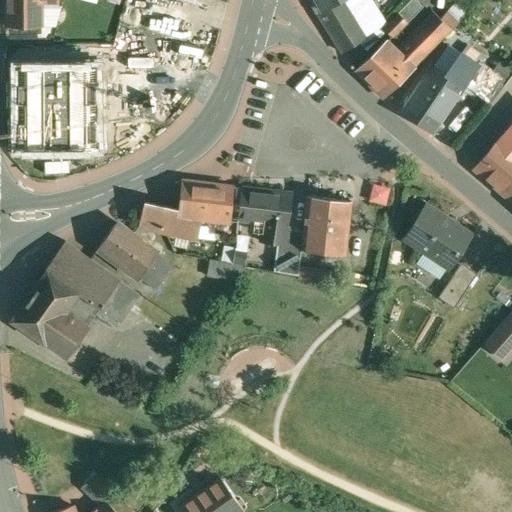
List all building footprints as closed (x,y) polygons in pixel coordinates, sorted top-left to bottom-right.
[(5,0),(5,26),(42,26),(41,0),(5,0)] [(309,0),(316,12),(317,15),(339,0),(309,0)] [(343,0),(339,0),(317,15),(341,52),(356,42),(366,36),(343,0)] [(385,22),(371,0),(343,0),(366,36),(356,42),(366,51),(383,32),(380,27),(385,22)] [(416,0),(409,0),(382,27),(391,37),(393,36),(423,7),(416,0)] [(434,11),(403,42),(402,42),(395,49),(414,66),(451,29),(452,30),(462,20),(450,9),(441,18),(434,11)] [(395,49),(386,40),(356,70),(384,97),(414,67),(414,66),(395,49)] [(431,68),(402,110),(433,132),(461,89),(464,84),(477,64),(472,60),(478,52),(468,45),(445,78),(431,68)] [(504,85),(477,64),(464,84),(490,104),(504,85)] [(511,90),(505,85),(491,103),(501,110),(511,94),(511,90)] [(511,126),(502,139),(501,138),(476,167),(488,178),(487,178),(500,189),(501,189),(511,198),(511,126)] [(234,186),(182,181),(179,208),(178,217),(202,217),(231,218),(234,186)] [(293,194),(242,188),(239,219),(264,222),(288,225),(293,194)] [(351,201),(308,196),(304,230),(301,249),(345,254),(351,201)] [(179,208),(145,200),(139,226),(198,239),(202,217),(178,217),(179,208)] [(470,234),(427,205),(405,238),(448,267),(470,234)] [(239,219),(217,219),(215,231),(237,237),(239,219)] [(157,252),(117,222),(98,248),(139,277),(157,252)] [(288,225),(264,222),(261,241),(277,243),(286,244),(288,228),(288,225)] [(288,228),(286,244),(277,243),(274,271),(298,275),(301,249),(304,230),(288,228)] [(120,279),(65,241),(45,270),(79,294),(100,308),(97,312),(99,312),(116,325),(119,321),(120,322),(140,294),(120,280),(120,279)] [(236,248),(213,243),(210,260),(233,264),(236,248)] [(247,250),(236,248),(233,264),(244,266),(247,250)] [(157,252),(139,277),(156,290),(164,278),(155,271),(165,258),(157,252)] [(233,264),(210,260),(207,275),(242,282),(244,266),(233,264)] [(461,262),(438,297),(454,307),(477,273),(461,262)] [(79,294),(46,271),(43,274),(39,271),(19,299),(24,302),(11,320),(44,343),(45,342),(61,319),(79,294)] [(100,308),(79,294),(61,319),(65,323),(72,313),(90,325),(99,312),(97,312),(100,308)] [(72,313),(65,323),(61,319),(45,342),(67,358),(90,325),(72,313)] [(96,474),(83,466),(76,475),(85,484),(95,476),(96,474)] [(245,511),(221,475),(170,509),(172,511),(245,511)] [(117,511),(106,500),(91,511),(117,511)]
